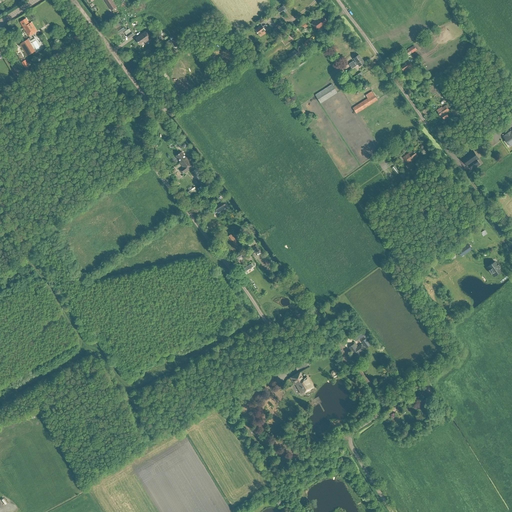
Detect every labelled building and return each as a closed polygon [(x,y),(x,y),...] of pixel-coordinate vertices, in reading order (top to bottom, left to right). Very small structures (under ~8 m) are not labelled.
[(104,0),(111,10),(116,7),(111,0),(104,0)] [(283,4),(276,10),(279,14),(286,8),(283,4)] [(319,18),(312,23),(317,30),(328,22),(324,16),(320,20),(319,18)] [(29,36),(37,31),(31,22),(29,24),(26,19),(20,22),(29,36)] [(307,20),(301,25),(304,29),(310,24),(307,20)] [(265,30),(268,28),(266,26),(267,26),(266,24),(263,26),(263,27),(261,25),(259,27),(255,30),(259,35),(265,30)] [(122,25),(114,31),(117,36),(125,30),(122,25)] [(145,42),(152,38),(147,30),(135,38),(140,44),(144,41),(145,42)] [(325,30),(315,37),(318,41),(328,34),(325,30)] [(27,56),(30,54),(30,53),(33,51),(34,52),(27,40),(27,41),(24,43),(23,43),(20,44),(27,56)] [(406,57),(416,50),(414,46),(403,52),(406,57)] [(291,60),(299,54),(296,49),(288,55),(291,60)] [(359,66),(365,62),(359,54),(354,58),(356,62),(355,63),(353,61),(349,64),(352,68),(356,65),(358,64),(359,66)] [(289,67),(292,72),(306,62),(302,57),(289,67)] [(412,67),(408,61),(404,63),(405,64),(401,67),(400,67),(403,71),(404,70),(405,73),(411,69),(410,68),(412,67)] [(320,103),(337,92),(332,84),(315,95),(320,103)] [(368,98),(353,108),(356,113),(377,100),(372,91),(365,95),(368,98)] [(446,112),(449,110),(448,109),(449,108),(448,107),(447,108),(446,105),(442,108),(442,107),(437,110),(440,115),(441,115),(444,119),(449,116),(446,112)] [(453,116),(459,112),(457,107),(450,111),(453,116)] [(503,137),(510,146),(511,145),(511,130),(511,131),(511,130),(504,135),(505,136),(503,137)] [(492,146),(496,143),(491,136),(488,139),(492,146)] [(482,153),(488,149),(482,141),(476,145),(482,153)] [(411,162),(418,156),(413,149),(408,152),(409,153),(403,157),(408,164),(406,166),(409,169),(414,165),(411,162)] [(476,159),(478,158),(473,151),(469,154),(469,153),(465,156),(466,156),(462,159),(467,165),(469,164),(472,168),(479,163),(476,159)] [(182,173),(193,165),(187,157),(186,158),(182,152),(176,156),(180,162),(179,162),(183,167),(180,170),(182,173)] [(199,176),(195,169),(191,172),(199,184),(203,181),(205,179),(202,174),(199,176)] [(224,207),(226,206),(224,202),(213,208),(216,212),(220,210),(221,211),(225,209),(224,207)] [(233,248),(239,244),(233,235),(232,236),(231,234),(227,236),(230,241),(229,242),(233,248)] [(471,249),(467,242),(456,250),(460,256),(471,249)] [(239,260),(238,259),(242,257),(243,258),(245,257),(242,252),(234,257),(237,262),(239,260)] [(494,262),(493,262),(489,265),(487,267),(489,270),(488,270),(489,270),(491,273),(491,274),(492,273),(494,276),(496,275),(500,272),(502,271),(500,268),(500,267),(500,268),(498,265),(497,265),(495,261),(494,262)] [(253,262),(244,267),(246,270),(255,265),(253,262)] [(338,299),(322,310),(327,318),(344,307),(338,299)] [(356,341),(363,336),(358,329),(351,335),(356,341)] [(361,341),(366,348),(370,345),(365,339),(361,341)] [(361,344),(358,346),(355,343),(349,348),(351,351),(352,350),(356,356),(360,353),(359,352),(364,348),(361,344)] [(305,391),(306,392),(310,389),(310,388),(309,387),(312,386),(307,377),(304,379),(300,372),(291,377),(295,384),(298,383),(299,385),(298,385),(298,386),(299,388),(300,388),(302,386),(305,391)] [(420,387),(427,399),(434,395),(427,383),(420,387)] [(425,414),(432,410),(426,399),(419,403),(423,409),(422,409),(425,414)]
